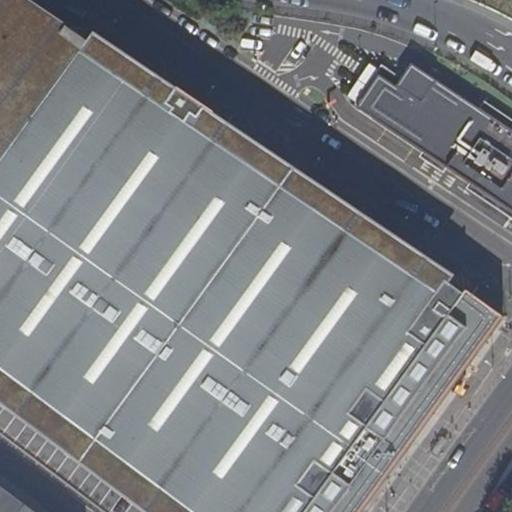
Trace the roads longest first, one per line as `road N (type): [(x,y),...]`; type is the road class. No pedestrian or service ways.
road 1 (residential): [(511,284),(92,0)]
road 2 (unknown): [(267,511),(461,249)]
road 3 (unknown): [(0,393),(168,511)]
road 4 (primary): [(348,0),(425,16),(511,57)]
road 5 (unknown): [(0,139),(100,5)]
road 6 (primary): [(511,385),(423,511)]
